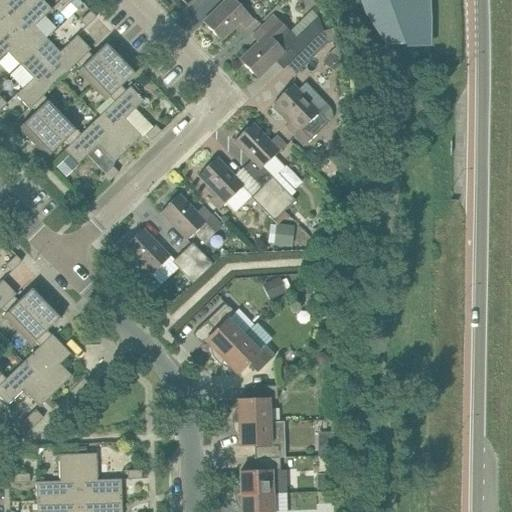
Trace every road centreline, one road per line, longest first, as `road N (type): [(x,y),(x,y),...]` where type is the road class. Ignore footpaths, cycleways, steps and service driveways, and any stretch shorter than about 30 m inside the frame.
road 1 (secondary): [(476,0),(472,511)]
road 2 (residential): [(64,259),(211,120),(211,80),(134,0)]
road 3 (residential): [(195,511),(189,411),(172,372),(64,259)]
